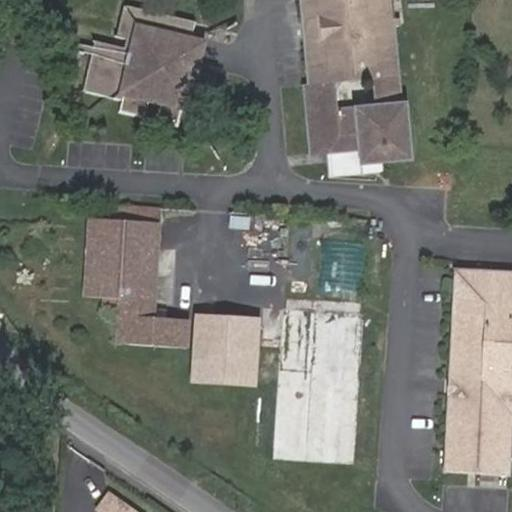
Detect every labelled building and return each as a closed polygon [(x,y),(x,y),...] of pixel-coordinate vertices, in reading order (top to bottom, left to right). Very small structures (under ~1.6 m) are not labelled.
[(128,0),(121,35),(133,38),(131,49),(101,42),(88,91),(124,99),(123,111),(147,115),(151,104),(162,106),(159,119),(179,123),(183,111),(191,111),(199,75),(216,79),(217,69),(202,64),(207,42),(193,38),(197,21),(142,8),(143,0),(128,0)] [(396,0),(301,0),(307,91),(303,91),(308,160),(362,155),(363,170),(414,166),(409,110),(404,110),(396,0)] [(90,204),(89,218),(165,223),(165,208),(90,204)] [(192,312),(159,310),(165,223),(89,218),(84,292),(123,295),(120,338),(189,342),(192,312)] [(511,275),(450,273),(442,478),(511,480),(511,469),(511,275)] [(258,385),(261,312),(197,309),(195,382),(258,385)] [(354,466),(365,314),(281,309),(273,460),(354,466)] [(130,511),(107,492),(95,506),(101,511),(99,511),(130,511)]
